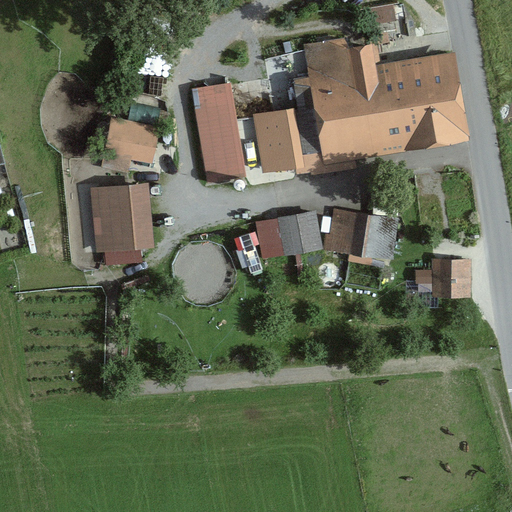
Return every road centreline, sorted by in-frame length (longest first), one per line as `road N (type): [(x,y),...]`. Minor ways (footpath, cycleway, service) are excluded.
road 1 (track): [(511,357),(255,372),(171,390),(161,407)]
road 2 (unclassified): [(458,0),(511,334)]
road 3 (track): [(271,0),(181,82),(196,203)]
road 4 (track): [(232,31),(326,17),(340,17),(351,30)]
